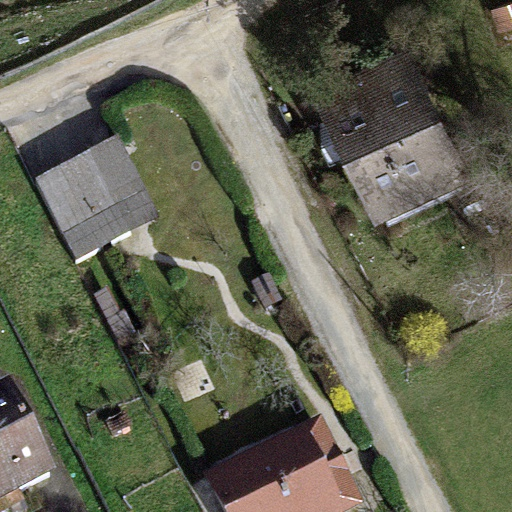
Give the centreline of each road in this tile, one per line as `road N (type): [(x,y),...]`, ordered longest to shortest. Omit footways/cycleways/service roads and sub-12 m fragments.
road 1 (unclassified): [(186,19),(434,511)]
road 2 (unclassified): [(0,97),(186,19)]
